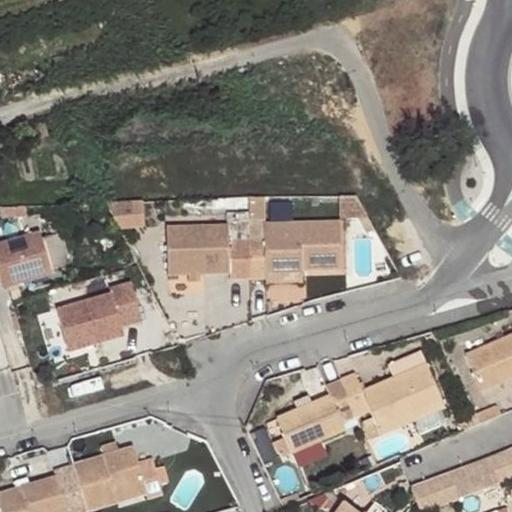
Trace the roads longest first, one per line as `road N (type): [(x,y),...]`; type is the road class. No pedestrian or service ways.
road 1 (unclassified): [(471,252),(423,210),(359,59),(335,40),(307,38),(0,121)]
road 2 (residential): [(200,385),(259,350),(432,299),(471,252)]
road 3 (residential): [(0,444),(200,385)]
road 4 (residential): [(200,385),(257,511)]
road 5 (tertiary): [(501,27),(487,89),(511,147)]
